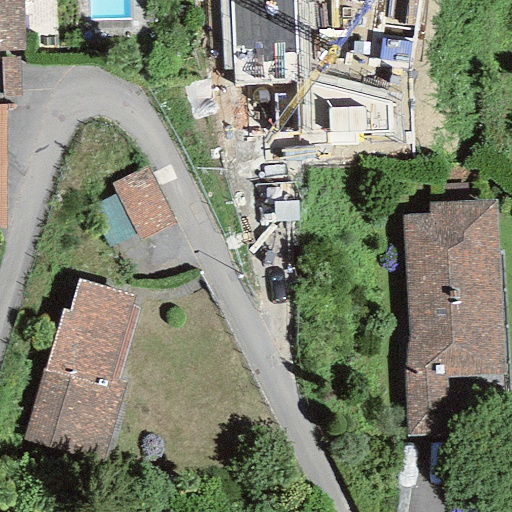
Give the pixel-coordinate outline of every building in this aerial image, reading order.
[(0,0),(0,51),(23,51),(22,0),(0,0)] [(219,0),(223,70),(232,71),(232,86),(294,86),(298,147),(401,142),(399,97),(309,72),(306,0),(219,0)] [(20,96),(19,58),(1,59),(1,63),(1,93),(2,97),(20,96)] [(146,166),(110,184),(139,240),(174,223),(146,166)] [(403,371),(406,437),(448,435),(446,377),(505,375),(495,201),(428,204),(428,215),(402,216),(407,324),(406,339),(405,354),(403,371)] [(100,466),(125,385),(115,383),(137,309),(130,307),(133,297),(77,279),(68,311),(62,309),(21,441),(100,466)]
